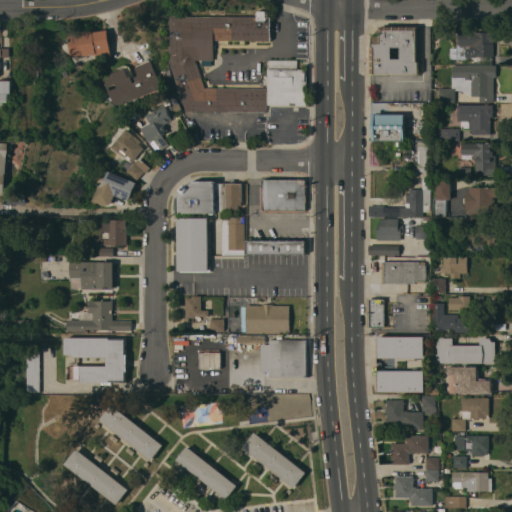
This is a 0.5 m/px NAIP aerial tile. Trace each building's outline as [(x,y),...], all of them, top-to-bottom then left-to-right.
[(172,16),(257,17),(257,10),(268,10),(268,17),(271,17),(271,41),(214,40),(214,60),(212,60),(212,66),(202,66),(202,60),(196,60),(205,87),(267,88),(267,111),(186,111),(171,63),(172,16)] [(415,26),(415,30),(417,30),(417,62),(418,62),(418,74),(371,74),(371,35),(380,35),(380,26),(415,26)] [(112,56),(96,58),(95,53),(72,57),(68,34),(93,30),(93,32),(107,29),(112,56)] [(459,33),(459,45),(477,44),(477,51),(466,51),(466,61),(478,61),(478,64),(492,64),(492,56),(494,56),(494,42),(496,42),(496,32),(459,33)] [(0,48),(9,48),(9,56),(0,56),(0,64),(1,64),(1,68),(0,68),(0,48)] [(106,82),(108,81),(108,79),(110,78),(109,76),(112,75),(111,73),(125,68),(128,76),(131,75),(132,78),(138,75),(135,67),(151,60),(162,87),(116,107),(106,82)] [(268,105),(268,69),(276,69),(276,60),(298,60),(298,69),(306,69),(306,75),(309,75),(309,82),(306,82),(307,105),(296,105),(296,103),(291,103),(291,104),(268,105)] [(496,65),(496,76),(494,76),(494,101),(479,101),(479,96),(472,96),(472,79),(466,79),(466,77),(453,77),(453,65),(496,65)] [(0,80),(12,80),(12,93),(8,93),(8,101),(0,101),(0,80)] [(456,101),(439,101),(439,88),(456,87),(456,101)] [(156,111),(154,108),(164,103),(173,119),(165,124),(168,131),(162,134),(169,144),(158,153),(149,142),(150,141),(143,126),(152,122),(151,120),(149,121),(147,116),(156,111)] [(493,104),(493,116),(491,116),(491,134),(472,134),(472,129),(470,129),(470,128),(462,128),(462,121),(458,121),(458,104),(493,104)] [(373,140),(373,113),(376,113),(376,114),(405,114),(405,140),(373,140)] [(443,140),(443,128),(460,128),(460,140),(443,140)] [(145,148),(134,160),(121,150),(119,153),(112,147),(127,129),(142,141),(140,144),(145,148)] [(417,171),(430,171),(429,141),(417,141),(417,171)] [(0,193),(0,142),(8,143),(8,145),(11,145),(10,155),(7,155),(6,173),(4,194),(0,193)] [(496,174),(477,174),(477,170),(476,170),(476,159),(462,159),(462,142),(493,143),(493,155),(496,155),(496,174)] [(135,162),(136,163),(140,158),(151,167),(146,173),(145,172),(138,179),(128,170),(135,162)] [(100,185),(103,186),(110,170),(137,182),(129,200),(116,195),(113,203),(110,205),(108,205),(105,205),(94,200),(100,185)] [(423,189),(423,178),(431,178),(431,204),(430,204),(430,211),(423,211),(423,216),(384,217),(384,216),(370,216),(369,205),(385,205),(385,207),(398,207),(406,207),(406,194),(410,194),(410,189),(423,189)] [(307,179),(306,210),(263,210),(263,179),(307,179)] [(215,180),(215,183),(242,183),(242,205),(238,205),(238,210),(215,210),(215,213),(177,213),(177,197),(182,191),(180,189),(184,185),(187,187),(193,181),(215,180)] [(446,199),(446,216),(434,216),(434,198),(437,198),(437,180),(451,180),(451,199),(446,199)] [(498,187),(498,196),(493,196),(493,213),(470,213),(470,209),(466,209),(466,191),(469,191),(469,187),(498,187)] [(209,271),(178,270),(178,217),(209,217),(209,271)] [(245,249),(245,254),(222,254),(223,218),(229,218),(229,217),(245,217),(245,249)] [(377,240),(377,225),(381,225),(381,218),(399,218),(399,225),(403,225),(403,232),(401,232),(401,240),(377,240)] [(105,244),(105,238),(110,238),(110,231),(103,231),(103,223),(111,223),(111,219),(125,219),(128,219),(128,244),(105,244)] [(472,240),(472,230),(476,230),(476,222),(495,222),(496,246),(488,246),(488,240),(472,240)] [(427,224),(428,238),(417,239),(416,225),(427,224)] [(306,240),(306,253),(248,253),(248,240),(306,240)] [(369,254),(369,244),(400,244),(400,254),(369,254)] [(113,247),(100,248),(100,255),(114,254),(113,247)] [(467,273),(467,256),(442,257),(442,273),(467,273)] [(114,261),(114,289),(83,289),(83,288),(72,288),(72,280),(71,280),(71,263),(71,261),(114,261)] [(415,282),(415,283),(383,283),(383,261),(426,261),(426,265),(426,282),(415,282)] [(433,292),(433,280),(446,279),(446,292),(433,292)] [(192,297),(192,295),(202,295),(202,310),(209,310),(209,316),(206,316),(206,317),(203,317),(203,316),(195,316),(195,317),(186,317),(186,309),(185,309),(185,305),(186,305),(186,297),(192,297)] [(471,295),(471,311),(459,311),(459,309),(449,309),(449,297),(459,297),(459,295),(471,295)] [(385,327),(367,327),(367,298),(385,298),(385,327)] [(113,320),(132,320),(132,328),(133,328),(133,330),(115,330),(95,329),(95,330),(70,330),(70,331),(68,331),(68,319),(81,319),(81,311),(89,311),(90,300),(95,300),(113,300),(113,320)] [(264,305),(264,303),(273,303),(273,305),(290,305),(290,333),(247,333),(247,331),(242,331),(242,306),(247,306),(247,305),(264,305)] [(460,317),(460,329),(447,329),(447,317),(460,317)] [(225,318),(225,331),(211,331),(211,318),(225,318)] [(29,319),(30,330),(15,330),(15,320),(29,319)] [(266,335),(266,343),(238,343),(238,335),(266,335)] [(425,336),(425,357),(379,357),(378,338),(379,338),(379,336),(425,336)] [(127,338),(127,353),(129,353),(128,372),(127,372),(127,382),(81,382),(81,378),(75,378),(75,365),(107,365),(107,357),(73,356),(73,354),(66,354),(66,337),(127,338)] [(453,345),(481,345),(481,337),(491,337),(491,341),(496,341),(496,359),(494,359),(494,362),(437,363),(437,354),(438,354),(438,341),(440,341),(440,337),(453,337),(453,345)] [(270,376),(270,358),(266,358),(266,345),(270,345),(271,339),(307,339),(307,377),(270,376)] [(28,391),(28,351),(41,351),(40,391),(28,391)] [(449,367),(449,393),(490,393),(490,380),(478,380),(478,367),(449,367)] [(425,370),(425,391),(379,391),(379,370),(425,370)] [(436,396),(436,406),(437,406),(437,414),(425,414),(425,409),(423,409),(423,396),(436,396)] [(463,398),(490,398),(490,419),(467,419),(467,431),(453,431),(453,418),(463,418),(463,398)] [(387,420),(387,417),(387,414),(387,412),(386,412),(386,407),(387,407),(387,405),(386,405),(386,402),(387,402),(387,399),(405,399),(405,401),(405,404),(405,410),(408,410),(408,411),(424,411),(424,428),(403,429),(403,423),(401,423),(401,420),(398,420),(387,420)] [(100,419),(112,404),(164,444),(152,460),(100,419)] [(307,472),(295,487),(243,447),(255,431),(307,472)] [(392,455),(391,455),(391,451),(392,451),(392,442),(406,442),(406,439),(408,439),(408,434),(429,434),(429,452),(413,452),(413,453),(409,453),(409,459),(410,459),(410,461),(409,461),(409,463),(392,463),(392,455)] [(489,435),(490,450),(488,450),(488,454),(485,454),(485,455),(472,455),(472,450),(465,450),(465,449),(456,449),(456,435),(489,435)] [(237,485),(226,499),(177,459),(188,445),(237,485)] [(129,489),(117,504),(66,464),(78,448),(129,489)] [(467,455),(467,467),(454,467),(454,455),(467,455)] [(440,457),(439,468),(426,468),(427,456),(440,457)] [(439,481),(426,480),(426,470),(439,470),(439,481)] [(453,471),(489,472),(489,478),(492,478),(492,491),(468,490),(468,487),(461,487),(461,488),(455,488),(455,481),(453,481),(453,471)] [(433,505),(412,505),(412,499),(410,499),(410,497),(396,497),(396,488),(394,488),(394,484),(396,484),(396,475),(414,476),(414,478),(415,478),(415,480),(414,480),(414,486),(417,486),(417,487),(433,487),(433,505)] [(466,495),(466,507),(446,507),(446,496),(466,495)]
